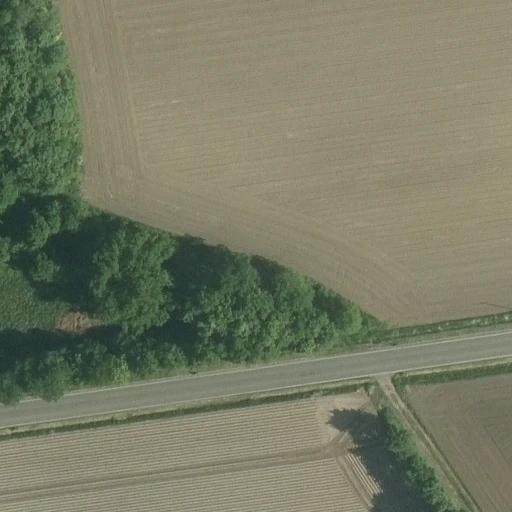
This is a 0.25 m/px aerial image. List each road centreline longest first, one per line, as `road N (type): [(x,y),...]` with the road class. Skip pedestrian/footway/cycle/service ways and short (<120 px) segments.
road 1 (secondary): [(511,344),(0,416)]
road 2 (track): [(378,363),(462,511)]
